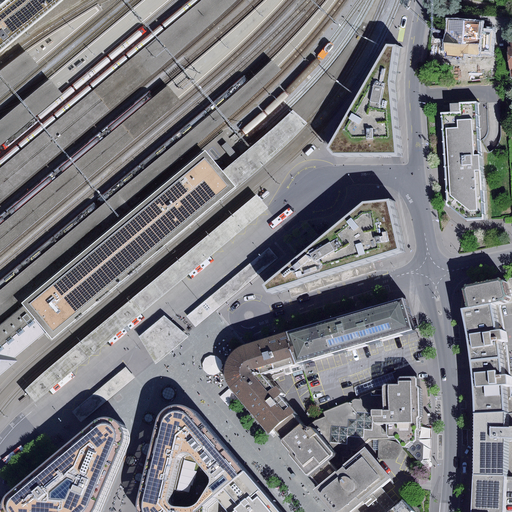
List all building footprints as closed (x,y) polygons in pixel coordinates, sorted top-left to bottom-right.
[(200,0),(0,165),(0,194),(185,40),(230,0),(200,0)] [(0,0),(0,43),(51,0),(0,0)] [(448,19),(445,55),(462,57),(463,53),(478,54),(480,22),(448,19)] [(335,154),(337,157),(388,156),(401,156),(397,121),(393,84),(399,48),(391,48),(332,151),(335,154)] [(0,93),(36,64),(26,52),(9,64),(0,71),(0,93)] [(216,112),(0,289),(0,318),(130,211),(121,201),(218,119),(270,71),(265,66),(216,112)] [(0,121),(0,140),(59,91),(50,80),(31,96),(0,121)] [(158,90),(0,222),(0,245),(170,103),(158,90)] [(486,219),(478,104),(463,105),(464,114),(445,115),(451,205),(469,220),(486,219)] [(296,106),(226,166),(234,175),(189,213),(116,274),(73,310),(48,330),(54,337),(211,208),(240,183),(292,137),(309,118),(296,106)] [(226,166),(209,146),(130,211),(23,301),(45,327),(48,330),(73,310),(116,274),(189,213),(234,175),(226,166)] [(265,206),(257,195),(23,390),(32,401),(234,233),(265,206)] [(405,252),(394,201),(366,205),(268,288),(273,294),(405,252)] [(275,244),(190,314),(199,324),(209,316),(283,254),(275,244)] [(466,290),(469,307),(495,302),(511,299),(511,278),(502,281),(499,279),(467,287),(466,290)] [(343,315),(352,347),(411,330),(401,298),(343,315)] [(511,396),(511,299),(495,302),(500,329),(504,328),(506,339),(502,339),(503,357),(504,374),(508,374),(508,384),(509,397),(511,396)] [(10,356),(45,327),(23,301),(0,319),(0,370),(13,359),(10,356)] [(500,329),(495,302),(469,307),(465,308),(470,332),(473,360),(503,357),(502,339),(506,339),(504,328),(500,329)] [(171,312),(145,334),(162,362),(195,335),(171,312)] [(285,332),(294,364),(352,347),(343,315),(285,332)] [(224,373),(225,380),(226,382),(229,389),(241,377),(259,373),(282,366),(284,372),(290,370),(289,365),(294,364),(285,332),(243,345),(237,348),(233,350),(230,353),(227,356),(226,360),(225,364),(224,370),(224,373)] [(504,374),(503,357),(473,360),(475,385),(477,413),(507,411),(505,384),(508,384),(508,374),(504,374)] [(136,375),(127,364),(73,410),(82,420),(136,375)] [(392,371),(353,386),(357,395),(395,380),(392,371)] [(272,429),(281,439),(300,424),(291,414),(294,412),(278,395),(281,392),(275,386),(272,388),(259,373),(241,377),(229,389),(267,434),(272,429)] [(421,387),(418,385),(419,378),(416,376),(402,377),(401,379),(401,384),(387,384),(385,386),(385,390),(385,410),(375,410),(375,421),(377,422),(389,422),(389,435),(391,436),(398,436),(405,446),(408,446),(423,463),(427,460),(427,444),(419,440),(418,429),(421,427),(419,417),(421,415),(421,387)] [(300,424),(281,439),(280,442),(288,451),(288,455),(304,474),(307,475),(317,486),(336,470),(334,468),(342,462),(343,457),(347,458),(351,454),(352,450),(356,451),(372,437),(391,436),(389,435),(389,422),(377,422),(375,421),(375,410),(385,410),(385,390),(377,390),(360,396),(360,400),(354,400),(353,400),(352,404),(346,403),(324,412),(326,417),(315,420),(307,426),(304,429),(300,424)] [(179,407),(175,408),(170,410),(166,413),(164,416),(162,419),(141,503),(141,508),(141,511),(208,511),(209,507),(218,499),(248,473),(242,466),(197,413),(192,410),(188,408),(183,407),(179,407)] [(507,411),(477,413),(477,474),(508,476),(507,438),(511,437),(511,426),(510,426),(511,428),(507,428),(507,411)] [(105,421),(101,423),(57,460),(13,497),(10,500),(7,504),(7,508),(6,511),(100,511),(129,443),(130,439),(129,435),(129,432),(126,428),(123,424),(119,422),(114,420),(110,420),(105,421)] [(383,440),(379,440),(378,459),(397,460),(402,447),(400,445),(397,444),(393,442),(389,440),(383,440)] [(313,490),(331,511),(384,511),(395,503),(380,485),(389,478),(363,448),(336,470),(317,486),(313,490)] [(209,507),(208,511),(281,511),(269,498),(248,473),(218,499),(209,507)] [(511,511),(511,475),(508,476),(477,474),(474,511),(511,511)] [(413,511),(404,501),(391,511),(413,511)]
